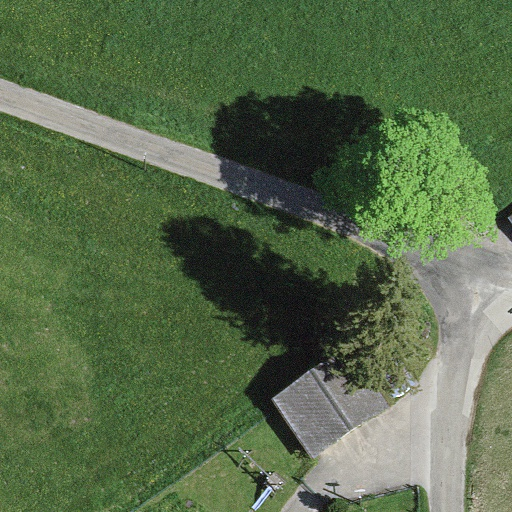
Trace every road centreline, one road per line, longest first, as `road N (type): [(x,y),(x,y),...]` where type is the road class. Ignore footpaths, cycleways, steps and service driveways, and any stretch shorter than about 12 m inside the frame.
road 1 (unclassified): [(0,95),(485,263)]
road 2 (unclassified): [(446,511),(451,395),(485,263)]
